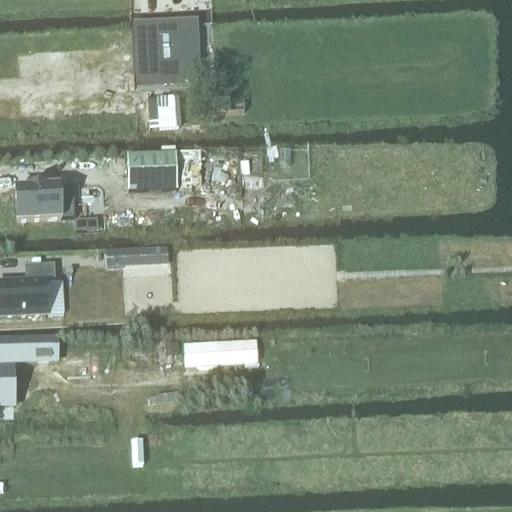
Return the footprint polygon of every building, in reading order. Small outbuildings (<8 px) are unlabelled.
[(141,84),(197,81),(194,27),(139,29),(141,84)] [(107,57),(54,58),(55,120),(109,118),(107,57)] [(175,157),(127,158),(128,195),(176,193),(176,175),(175,157)] [(15,193),(16,225),(74,222),(72,190),(44,192),(44,190),(29,191),(29,193),(15,193)] [(167,252),(153,253),(154,270),(164,269),(167,269),(168,269),(168,266),(168,260),(167,252)] [(121,271),(120,254),(106,255),(107,271),(121,271)] [(0,323),(49,320),(47,286),(55,286),(54,268),(24,270),(25,284),(0,285),(0,323)] [(0,409),(12,409),(12,387),(12,373),(10,373),(10,366),(56,364),(55,343),(0,344),(0,409)] [(256,345),(182,349),(183,372),(257,368),(256,345)]
